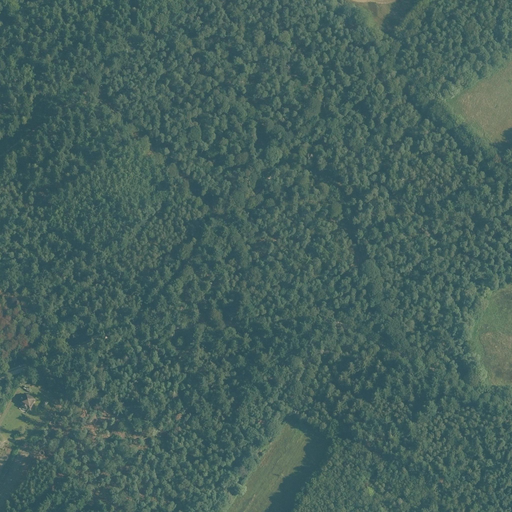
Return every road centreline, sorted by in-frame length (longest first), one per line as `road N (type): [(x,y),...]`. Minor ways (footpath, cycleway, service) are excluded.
road 1 (track): [(0,378),(128,333),(224,226)]
road 2 (track): [(224,226),(374,66)]
road 3 (track): [(345,332),(322,321),(135,328)]
road 4 (track): [(345,332),(511,404)]
